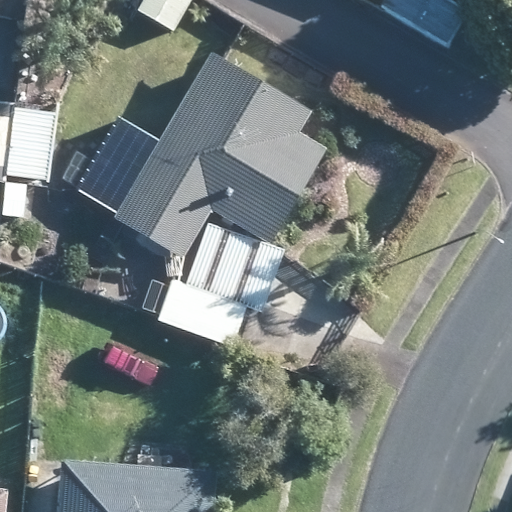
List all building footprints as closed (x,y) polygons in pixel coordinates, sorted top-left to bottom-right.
[(192,0),(146,0),(137,16),(170,36),(192,0)] [(385,0),(382,6),(454,50),(476,14),(453,0),(385,0)] [(218,209),(278,244),(335,149),(306,132),(318,114),(220,55),(120,217),(188,258),(218,209)] [(0,100),(0,181),(13,183),(21,103),(0,100)] [(8,217),(30,219),(33,186),(11,184),(8,217)] [(0,314),(34,315),(35,282),(0,280),(0,314)] [(238,347),(244,329),(252,307),(177,280),(163,320),(238,347)] [(108,303),(51,289),(40,333),(95,349),(108,303)] [(220,511),(224,471),(67,459),(63,511),(220,511)] [(0,511),(13,511),(16,491),(0,489),(0,511)]
